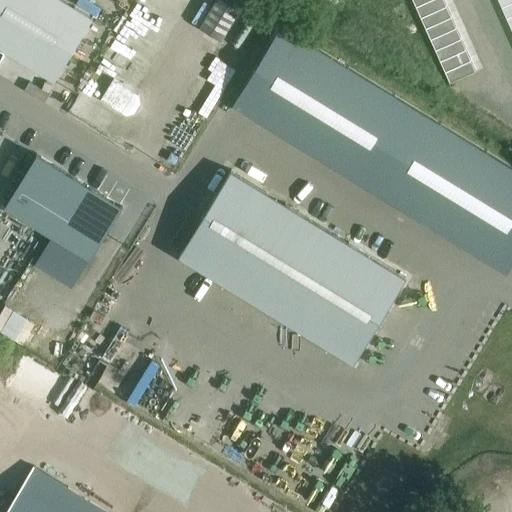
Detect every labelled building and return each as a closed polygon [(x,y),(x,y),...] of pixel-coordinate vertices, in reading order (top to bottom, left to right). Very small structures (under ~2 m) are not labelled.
[(92,17),(63,0),(0,0),(0,47),(54,81),(92,17)] [(215,0),(199,26),(221,39),(242,6),(231,0),(215,0)] [(439,0),(414,0),(452,84),(473,75),(439,0)] [(511,0),(498,0),(511,31),(511,0)] [(376,180),(417,111),(280,29),(239,97),(376,180)] [(113,79),(100,101),(126,116),(135,114),(140,104),(139,95),(113,79)] [(65,106),(99,128),(112,108),(78,86),(65,106)] [(63,114),(67,104),(50,97),(45,107),(63,114)] [(122,208),(37,155),(5,206),(90,259),(122,208)] [(355,362),(407,277),(232,170),(180,255),(355,362)] [(62,511),(21,487),(5,511),(62,511)]
